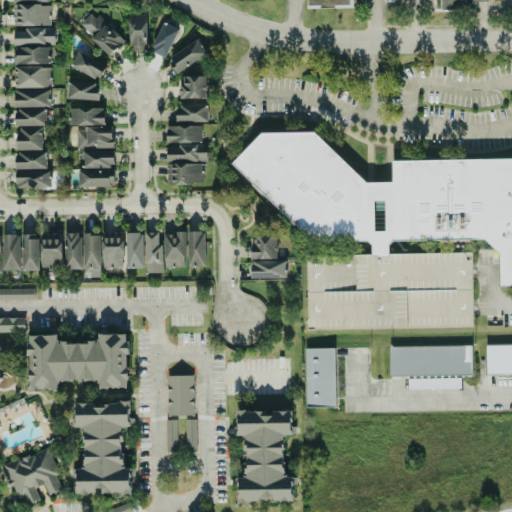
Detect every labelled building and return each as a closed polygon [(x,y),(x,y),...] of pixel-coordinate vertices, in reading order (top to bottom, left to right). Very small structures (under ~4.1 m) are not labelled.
[(353,8),(352,0),(306,0),(307,8),(353,8)] [(439,0),(440,9),(472,9),(472,1),(487,1),(487,0),(439,0)] [(14,26),(50,25),(49,4),(13,5),(14,26)] [(109,56),(123,42),(94,11),(79,25),(109,56)] [(147,49),(147,14),(130,14),(129,49),(147,49)] [(151,52),(166,58),(178,28),(162,22),(151,52)] [(13,29),(14,45),(55,44),(54,28),(13,29)] [(175,72),(207,56),(199,40),(167,56),(175,72)] [(49,46),(14,47),(14,64),(50,63),(49,46)] [(97,80),(105,65),(79,50),(71,65),(97,80)] [(15,88),(51,87),(50,66),(15,67),(15,88)] [(206,98),(205,75),(180,76),(181,98),(206,98)] [(98,100),(99,83),(67,82),(67,99),(98,100)] [(15,107),(50,107),(50,89),(14,90),(15,107)] [(207,104),(177,105),(177,122),(207,121),(207,104)] [(104,125),(104,108),(69,107),(68,124),(104,125)] [(46,125),(46,109),(9,110),(10,126),(46,125)] [(167,143),(202,142),(201,125),(167,126),(167,143)] [(112,147),(112,126),(76,128),(76,148),(112,147)] [(20,127),(19,133),(13,133),(13,149),(42,150),(42,127),(20,127)] [(511,158),(392,161),(392,182),(383,182),(297,132),(255,133),(229,178),(338,241),(365,240),(371,244),(371,254),(354,254),(355,291),(346,291),(337,286),(345,286),(349,279),(347,278),(351,271),(351,255),(305,255),(307,330),(472,327),(471,252),(389,254),(389,246),(392,240),(479,239),(499,251),(500,286),(511,285),(511,158)] [(207,161),(207,144),(178,144),(178,148),(166,148),(167,161),(207,161)] [(114,150),(82,151),(82,167),(114,167),(114,150)] [(16,168),(47,168),(46,152),(15,152),(16,168)] [(166,184),(202,184),(202,163),(167,163),(166,184)] [(114,170),(78,169),(78,186),(114,187),(114,170)] [(16,188),(51,187),(51,170),(16,171),(16,188)] [(205,266),(206,231),(188,231),(188,266),(205,266)] [(82,269),(81,232),(64,232),(65,269),(82,269)] [(99,268),(100,233),(84,232),(83,268),(99,268)] [(124,232),(102,233),(103,268),(124,267),(124,232)] [(126,233),(127,268),(144,267),(143,232),(126,233)] [(162,273),(161,232),(145,232),(145,273),(162,273)] [(164,233),(164,267),(186,267),(185,232),(164,233)] [(22,270),(38,270),(38,233),(21,234),(22,270)] [(41,270),(63,269),(62,233),(51,233),(51,239),(40,239),(41,270)] [(3,269),(20,269),(20,234),(3,234),(3,269)] [(277,236),(251,236),(250,258),(277,259),(277,236)] [(251,260),(251,278),(287,278),(286,260),(251,260)] [(0,299),(34,299),(34,288),(0,288),(0,299)] [(24,317),(0,317),(0,332),(24,332),(24,317)] [(128,387),(127,333),(98,334),(98,341),(57,342),(57,335),(28,335),(29,389),(58,389),(58,380),(98,380),(98,388),(128,387)] [(511,344),(485,345),(486,374),(511,373),(511,344)] [(389,346),(389,376),(472,375),(472,345),(389,346)] [(305,348),(305,407),(335,407),(334,348),(305,348)] [(168,415),(194,415),(193,375),(167,375),(168,415)] [(460,377),(407,378),(407,389),(460,388),(460,377)] [(131,492),(131,467),(123,468),(122,427),(130,427),(129,402),(94,403),(94,402),(75,403),(75,428),(84,428),(85,468),(75,468),(76,493),(95,493),(131,492)] [(238,501),(292,500),(292,475),(284,476),(283,434),(292,434),(291,410),(269,411),(269,410),(236,410),(237,436),(244,436),(245,477),(238,477),(238,501)] [(185,451),(196,451),(196,419),(185,419),(185,451)] [(5,464),(16,500),(24,497),(27,504),(39,500),(35,488),(44,485),(47,495),(61,490),(56,474),(58,473),(50,449),(5,464)]
